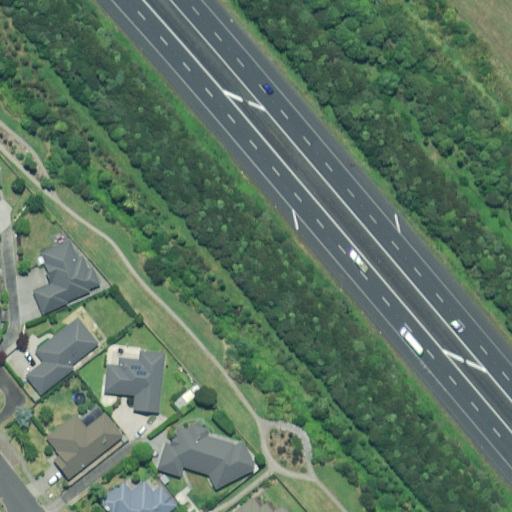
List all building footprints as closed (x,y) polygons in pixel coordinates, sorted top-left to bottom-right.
[(44,264),(53,284),(34,293),(42,311),(101,284),(93,267),(89,268),(84,257),(78,260),(70,241),(36,256),(41,265),(44,264)] [(98,343),(78,317),(35,351),(43,361),(26,375),(41,394),(75,368),(71,364),(98,343)] [(165,354),(141,351),(141,360),(120,358),(119,366),(107,364),(104,392),(135,396),(134,410),(159,412),(165,354)] [(123,436),(105,412),(86,427),(77,414),(46,437),(59,454),(53,459),(68,478),(123,436)] [(209,475),(216,488),(256,466),(242,442),(235,445),(206,436),(208,430),(192,425),(190,431),(177,427),(171,444),(164,442),(156,468),(180,476),(183,467),(209,475)] [(123,483),(100,501),(108,511),(168,511),(176,506),(161,486),(153,492),(145,481),(131,492),(123,483)] [(285,511),(282,507),(276,511),(268,501),(263,504),(257,495),(235,511),(285,511)]
